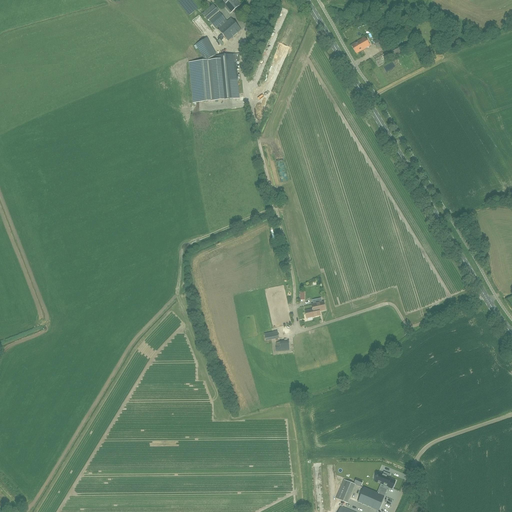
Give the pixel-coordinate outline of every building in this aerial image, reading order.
[(230,14),(240,5),(235,0),(220,0),(220,1),(230,14)] [(202,14),(208,20),(218,11),(213,5),(202,14)] [(217,26),(220,29),(218,30),(228,41),(241,30),(231,19),(227,22),(219,13),(210,21),(215,28),(217,26)] [(376,48),(388,45),(385,37),(374,41),(376,48)] [(209,38),(197,44),(205,61),(218,55),(209,38)] [(356,54),(370,46),(365,38),(351,46),(356,54)] [(396,57),(407,51),(403,45),(392,50),(396,57)] [(271,69),(276,71),(270,85),(274,87),(283,69),(278,67),(280,62),(283,63),(287,55),(279,51),(271,69)] [(391,58),(387,53),(374,60),(378,67),(387,62),(387,61),(391,58)] [(190,62),(194,103),(240,99),(237,62),(241,61),(240,54),(217,56),(217,60),(190,62)] [(313,309),(305,311),(307,318),(320,315),(319,311),(325,310),(324,302),(322,303),(321,299),(312,300),(313,304),(312,305),(313,309)] [(283,335),(294,333),(291,319),(280,321),(283,335)] [(279,338),(277,331),(264,334),(266,341),(279,338)] [(276,352),(290,350),(289,341),(280,342),(280,343),(275,343),(276,352)] [(295,342),(296,350),(304,349),(303,341),(295,342)] [(379,472),(376,480),(382,482),(381,484),(385,486),(384,489),(387,490),(388,487),(392,489),(395,481),(389,478),(390,475),(384,472),(383,474),(379,472)] [(344,480),(336,499),(348,504),(354,489),(351,488),(352,484),(344,480)] [(364,488),(358,502),(378,511),(384,496),(385,494),(382,492),(381,495),(377,493),(364,488)]
